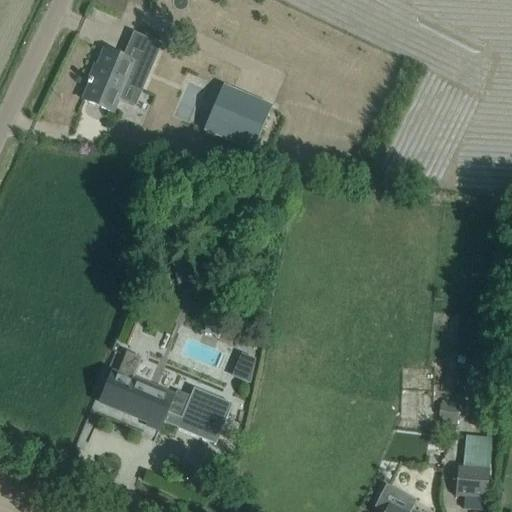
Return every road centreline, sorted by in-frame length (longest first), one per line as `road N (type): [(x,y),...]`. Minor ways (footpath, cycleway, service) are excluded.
road 1 (unclassified): [(143,511),(0,444)]
road 2 (unclassified): [(0,129),(61,0)]
